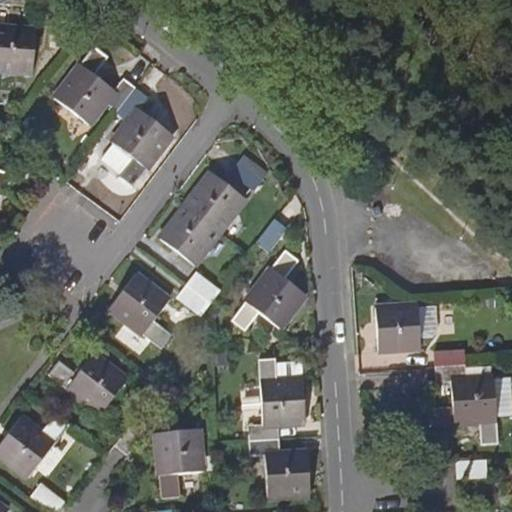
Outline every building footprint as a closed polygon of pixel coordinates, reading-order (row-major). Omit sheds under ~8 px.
[(37,31),(0,27),(0,70),(33,73),(37,31)] [(106,102),(119,112),(137,88),(124,78),(114,92),(92,75),(105,57),(93,47),(53,98),(89,125),(106,102)] [(149,98),(137,88),(119,112),(131,121),(103,160),(124,175),(121,179),(134,188),(173,136),(140,111),(149,98)] [(263,178),(240,160),(231,172),(254,190),(263,178)] [(0,188),(8,191),(14,175),(0,170),(0,188)] [(213,174),(187,208),(220,233),(246,199),(213,174)] [(193,268),(220,233),(187,208),(161,242),(193,268)] [(286,228),(275,219),(260,239),(271,248),(286,228)] [(232,320),(245,329),(259,312),(279,327),(305,294),(285,277),(299,259),(286,249),(232,320)] [(196,273),(186,285),(210,304),(219,292),(196,273)] [(168,302),(134,276),(108,310),(160,350),(170,336),(152,323),(168,302)] [(178,296),(202,316),(210,304),(186,285),(178,296)] [(379,352),(421,349),(420,342),(418,307),(377,310),(379,352)] [(419,313),(420,342),(432,342),(437,336),(435,312),(419,313)] [(435,353),(436,367),(466,365),(465,352),(435,353)] [(79,375),(61,361),(51,374),(103,414),(128,381),(95,355),(79,375)] [(248,427),(249,442),(279,440),(279,425),(306,423),(303,363),(276,365),(275,360),(259,360),(263,426),(248,427)] [(467,380),(466,365),(436,367),(436,382),(451,381),(454,409),(432,411),(433,426),(482,423),(484,447),(501,446),(499,418),(497,379),(467,380)] [(511,378),(497,379),(499,418),(511,417),(511,378)] [(0,459),(29,483),(72,428),(57,416),(45,431),(25,416),(0,447),(0,459)] [(135,422),(116,447),(129,457),(148,432),(135,422)] [(154,435),(160,501),(183,499),(181,477),(209,474),(205,430),(154,435)] [(280,455),(279,440),(249,442),(249,456),(266,456),(268,498),(311,495),(308,452),(280,455)] [(488,478),(487,462),(457,464),(458,480),(488,478)] [(40,488),(30,500),(44,511),(59,511),(64,507),(40,488)] [(0,511),(13,511),(14,511),(0,500),(0,511)]
